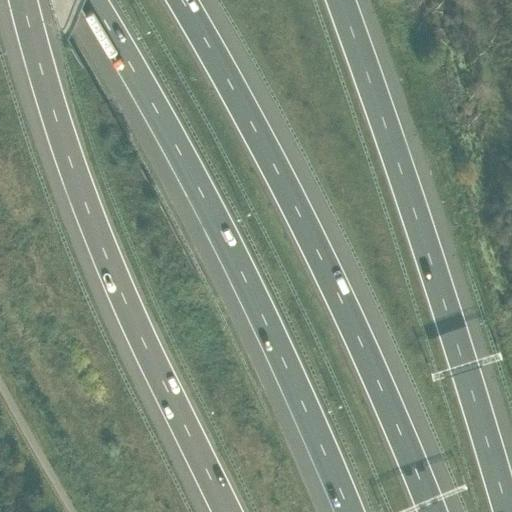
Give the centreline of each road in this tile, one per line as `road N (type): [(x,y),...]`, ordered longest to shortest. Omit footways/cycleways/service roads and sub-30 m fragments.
road 1 (motorway): [(88,0),(268,324),(351,511)]
road 2 (motorway): [(435,511),(275,161),(179,0)]
road 3 (motorway): [(20,0),(105,265),(222,511)]
road 4 (motorway): [(509,511),(341,0)]
